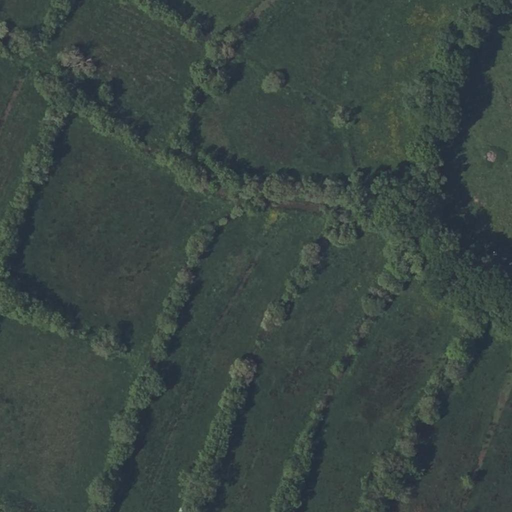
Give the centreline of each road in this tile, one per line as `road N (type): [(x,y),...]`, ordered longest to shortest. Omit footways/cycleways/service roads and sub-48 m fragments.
road 1 (track): [(0,41),(220,183),(261,197),(341,205),(414,202)]
road 2 (track): [(511,297),(430,255),(414,202)]
